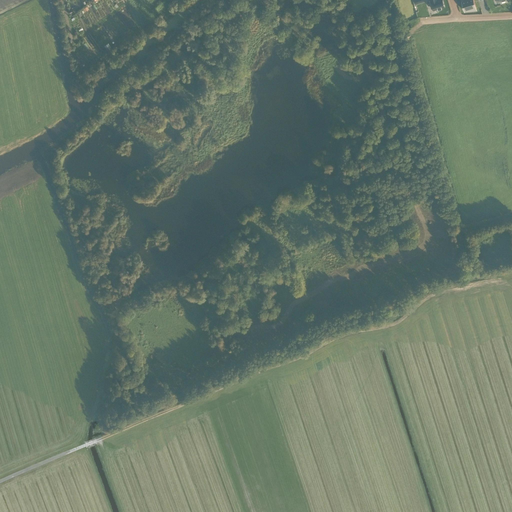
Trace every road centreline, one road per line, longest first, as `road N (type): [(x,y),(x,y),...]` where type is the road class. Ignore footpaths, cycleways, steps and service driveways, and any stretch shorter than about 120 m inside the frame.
road 1 (track): [(0,481),(348,333),(391,325),(429,296),(483,283)]
road 2 (track): [(173,408),(178,386),(236,333),(275,326),(293,303),(363,266),(417,250),(426,239),(366,71)]
road 3 (track): [(337,66),(359,79),(365,56),(333,35),(317,4),(290,1),(243,21)]
